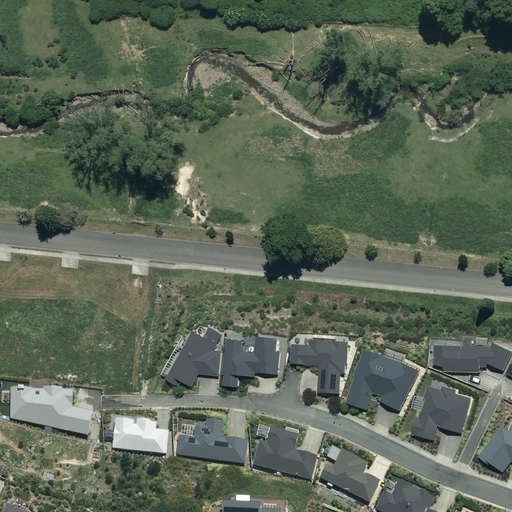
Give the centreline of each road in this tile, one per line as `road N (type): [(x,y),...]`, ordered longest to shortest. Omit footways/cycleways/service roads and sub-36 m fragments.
road 1 (residential): [(511,286),(0,231)]
road 2 (residential): [(253,401),(340,425),(511,499)]
